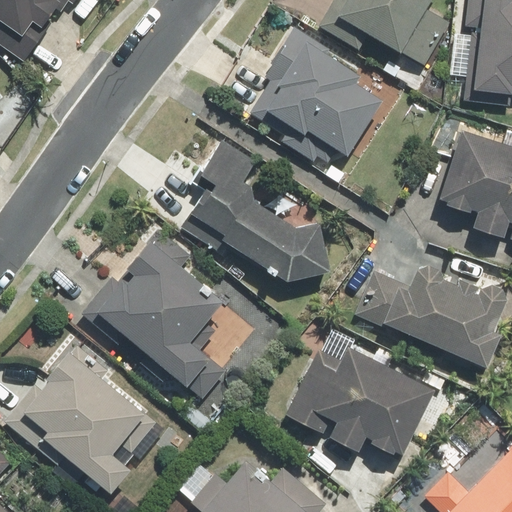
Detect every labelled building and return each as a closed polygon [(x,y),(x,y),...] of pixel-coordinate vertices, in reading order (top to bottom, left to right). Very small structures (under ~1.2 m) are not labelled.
[(0,0),(0,52),(16,64),(38,32),(34,29),(49,7),(46,5),(49,0),(66,0),(72,4),(74,0),(0,0)] [(390,59),(394,53),(418,68),(446,22),(422,7),(426,0),(335,0),(316,32),(353,55),(361,41),(390,59)] [(510,0),(465,0),(463,28),(461,56),(458,93),(503,96),(503,90),(511,91),(511,1),(510,1),(510,0)] [(243,116),(281,138),(277,146),(309,165),(312,161),(326,169),(333,158),(338,161),(372,104),(347,88),(352,80),(320,61),(327,50),(294,31),(288,27),(258,78),(264,81),(243,116)] [(494,244),(498,231),(500,226),(510,229),(505,244),(511,246),(511,154),(452,135),(428,209),(461,219),(463,211),(470,214),(463,234),(494,244)] [(182,217),(175,228),(211,252),(215,247),(278,284),(322,276),(310,229),(287,233),(245,206),(241,191),(233,188),(250,163),(214,143),(189,183),(201,191),(201,196),(196,194),(182,217)] [(106,280),(76,316),(113,347),(117,342),(139,360),(135,365),(158,384),(163,379),(177,391),(200,364),(180,347),(216,304),(176,270),(185,258),(155,233),(143,248),(140,246),(117,274),(119,276),(112,285),(106,280)] [(502,296),(478,286),(476,291),(410,263),(400,288),(367,274),(350,317),(481,371),(494,340),(485,337),(502,296)] [(348,457),(355,443),(390,461),(425,393),(349,353),(342,367),(315,353),(279,422),(348,457)] [(29,387),(0,422),(0,424),(53,467),(57,462),(101,497),(121,474),(102,459),(135,418),(58,355),(34,384),(37,386),(34,391),(29,387)] [(511,511),(511,439),(463,491),(444,473),(408,510),(410,511),(511,511)] [(235,465),(220,485),(194,466),(172,495),(194,511),(316,511),(323,503),(280,470),(265,489),(235,465)]
